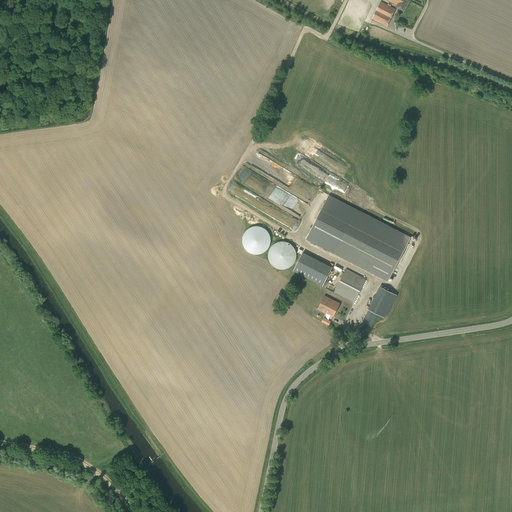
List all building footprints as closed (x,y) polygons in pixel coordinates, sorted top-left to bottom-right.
[(386,0),(397,5),(396,7),(403,10),(408,0),(386,0)] [(372,19),(387,26),(396,9),(390,6),(391,5),(388,3),(388,5),(381,1),(372,19)] [(306,239),(333,253),(388,281),(411,237),(356,209),(329,195),(306,239)] [(295,251),(294,248),(292,246),(290,244),(288,243),(285,242),(283,242),(280,242),(277,243),(275,244),(273,246),(271,248),(270,250),(269,253),(269,256),(269,259),(270,261),(271,264),(273,266),(275,267),(277,269),(280,270),(282,270),(285,270),(288,269),(290,268),(292,266),(294,264),(295,261),(296,259),(296,256),(296,253),(295,251)] [(326,286),(335,266),(304,252),(295,272),(326,286)] [(334,292),(354,303),(366,279),(346,269),(336,288),(334,292)] [(376,296),(392,304),(397,295),(381,287),(376,296)] [(340,303),(324,295),(318,309),(333,316),(340,303)] [(378,314),(369,309),(362,323),(361,325),(360,327),(369,332),(372,325),(378,314)]
